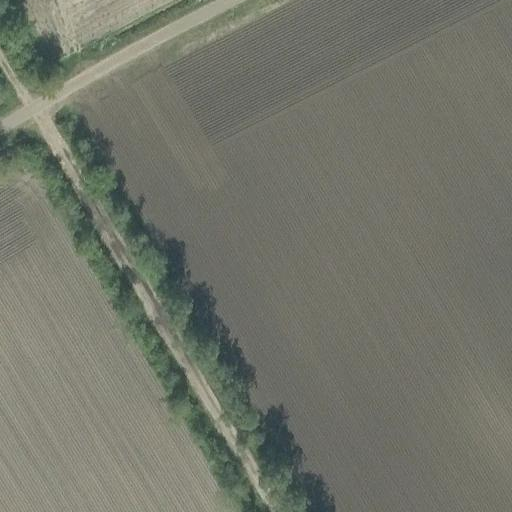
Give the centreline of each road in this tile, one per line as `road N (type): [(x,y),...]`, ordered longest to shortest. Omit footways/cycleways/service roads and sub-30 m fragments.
road 1 (track): [(273,511),(0,55)]
road 2 (unclassified): [(0,127),(234,0)]
